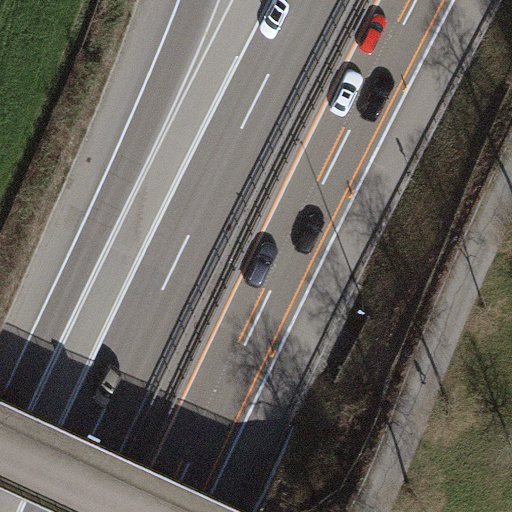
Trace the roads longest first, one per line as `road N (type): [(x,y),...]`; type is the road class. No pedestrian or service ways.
road 1 (motorway): [(178,511),(436,0)]
road 2 (motorway): [(309,0),(52,511)]
road 3 (motorway): [(198,0),(53,333),(5,511)]
road 4 (residential): [(122,511),(0,455)]
